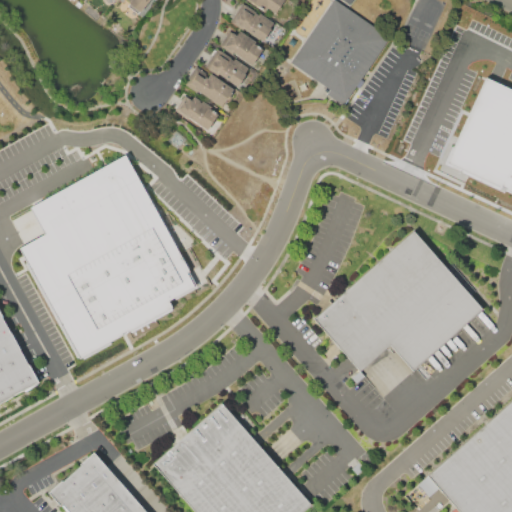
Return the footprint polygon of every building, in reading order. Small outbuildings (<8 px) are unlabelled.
[(149,0),(138,14),(128,5),(130,2),(127,0),(149,0)] [(284,0),(273,16),(249,0),(284,0)] [(334,0),(291,62),(330,89),(327,94),(343,105),(391,37),(348,8),(353,0),(334,0)] [(263,41),(244,28),(243,30),(230,21),(242,3),(254,11),(253,11),(259,15),(260,13),(274,22),(270,27),(271,28),(263,41)] [(252,64),(234,52),(233,54),(219,45),(229,30),(236,35),(239,30),(256,42),(255,44),(262,48),(252,64)] [(237,86),(219,74),(218,75),(205,67),(217,49),(234,60),(235,59),(248,68),(245,73),(246,74),(237,86)] [(221,106),(198,91),(197,92),(184,84),(196,66),(209,75),(210,73),(233,88),(221,106)] [(511,91),(481,79),(445,169),(511,195),(511,91)] [(207,130),(188,117),(187,119),(175,110),(179,104),(180,105),(183,101),(185,102),(188,98),(192,100),(194,96),(201,101),(200,102),(201,102),(202,100),(212,107),(210,109),(218,114),(207,130)] [(29,202),(44,234),(21,245),(73,357),(172,311),(167,300),(192,288),(130,156),(29,202)] [(22,242),(36,236),(32,227),(38,224),(31,210),(11,219),(22,242)] [(314,319),(359,371),(390,344),(412,371),(482,310),(414,232),(314,319)] [(0,311),(38,382),(0,402),(0,311)] [(417,485),(511,400),(511,511),(460,511),(439,487),(428,497),(417,485)] [(153,464),(195,511),(302,511),(311,505),(222,403),(153,464)] [(48,493),(60,506),(63,504),(69,511),(146,511),(93,453),(80,464),(82,465),(63,482),(62,480),(48,493)]
